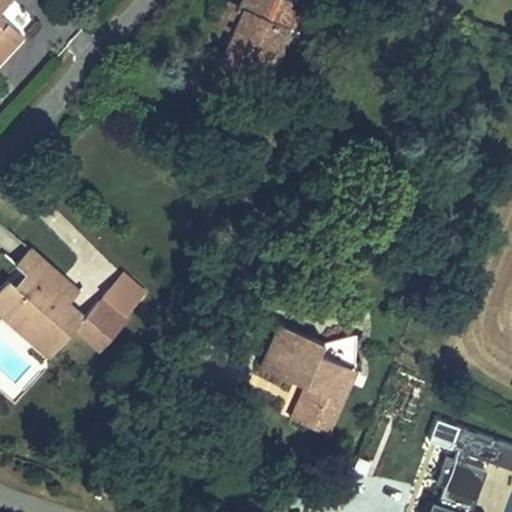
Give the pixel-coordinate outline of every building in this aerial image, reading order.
[(0,0),(0,64),(18,49),(0,29),(0,19),(8,13),(3,8),(12,0),(0,0)] [(238,64),(262,75),(280,34),(288,38),(297,19),(275,9),(279,0),(278,0),(229,0),(225,9),(231,11),(221,34),(205,69),(231,81),(238,64)] [(225,9),(212,3),(202,25),(221,34),(231,11),(225,9)] [(231,81),(255,91),(262,75),(238,64),(231,81)] [(62,316),(43,298),(54,286),(13,250),(0,264),(15,278),(2,292),(0,289),(0,328),(42,367),(76,328),(62,316)] [(73,303),(54,286),(43,298),(62,316),(73,303)] [(314,334),(267,313),(247,359),(284,375),(290,362),(302,367),(282,413),(320,430),(340,384),(318,374),(327,353),(310,345),(314,334)] [(327,353),(318,374),(340,384),(350,363),(327,353)] [(456,511),(466,481),(442,474),(446,464),(498,481),(505,459),(438,438),(430,460),(437,462),(434,471),(427,469),(418,496),(425,499),(420,511),(456,511)]
